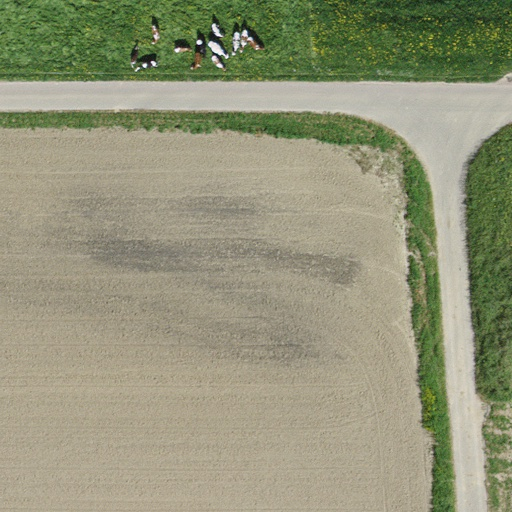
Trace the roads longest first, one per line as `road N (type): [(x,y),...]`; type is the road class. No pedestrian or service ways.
road 1 (track): [(0,97),(511,98)]
road 2 (track): [(471,511),(441,98)]
